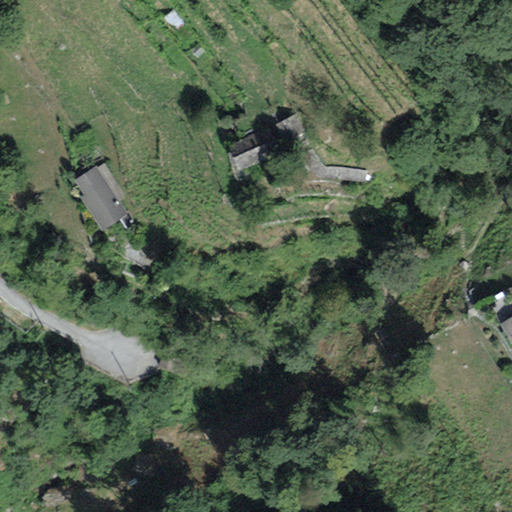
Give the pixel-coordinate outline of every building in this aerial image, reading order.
[(297,113),(274,124),(283,144),(306,134),(297,113)] [(262,132),(229,144),(232,152),(227,154),(233,172),(272,158),(262,132)] [(125,218),(93,169),(71,183),(81,198),(77,201),(100,235),(125,218)] [(511,318),(499,326),(511,348),(511,318)] [(192,358),(162,347),(155,367),(184,378),(192,358)]
